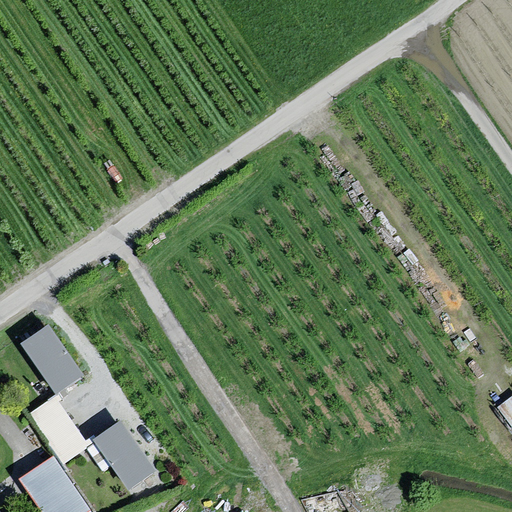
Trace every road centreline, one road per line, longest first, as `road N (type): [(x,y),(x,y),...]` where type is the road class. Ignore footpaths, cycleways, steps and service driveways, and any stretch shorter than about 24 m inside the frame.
road 1 (residential): [(0,313),(330,86)]
road 2 (track): [(412,30),(511,171)]
road 3 (unclassified): [(330,86),(457,0)]
